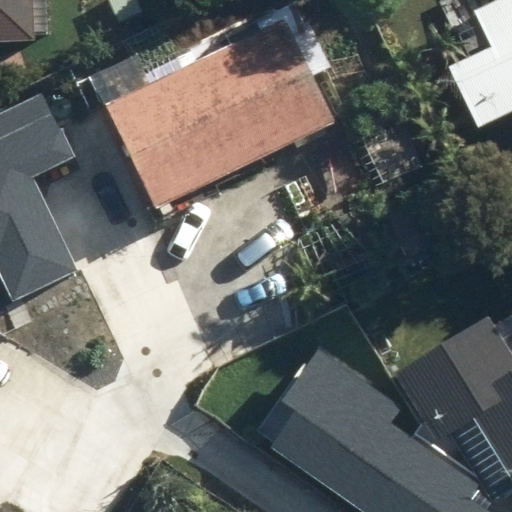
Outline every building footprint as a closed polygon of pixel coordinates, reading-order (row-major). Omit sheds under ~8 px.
[(0,0),(0,50),(42,50),(41,0),(0,0)] [(511,116),(511,0),(487,0),(480,4),(502,49),(454,73),(483,132),(511,116)] [(322,6),(126,101),(180,212),(376,117),(322,6)] [(87,187),(55,114),(0,138),(0,262),(24,317),(98,285),(60,199),(87,187)] [(511,318),(414,366),(455,448),(499,427),(511,454),(511,318)] [(292,411),(273,440),(385,511),(494,511),(468,495),(478,478),(390,422),(403,402),(317,347),(281,403),(292,411)] [(45,511),(14,492),(0,511),(45,511)]
